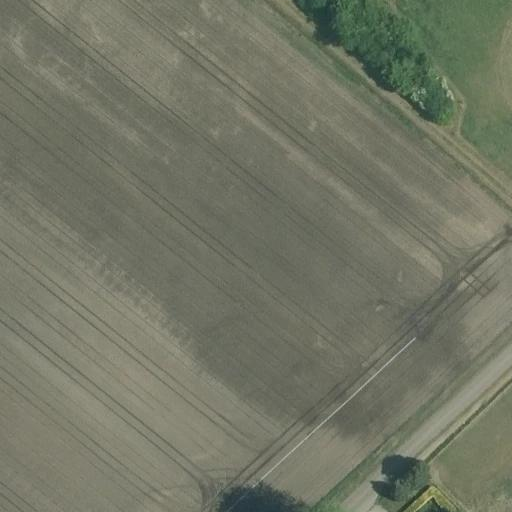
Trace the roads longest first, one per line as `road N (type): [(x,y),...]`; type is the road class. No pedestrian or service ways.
road 1 (track): [(511,199),(281,0)]
road 2 (tertiary): [(342,511),(511,352)]
